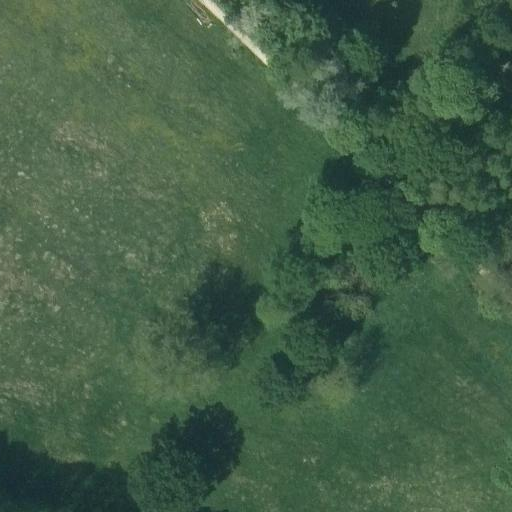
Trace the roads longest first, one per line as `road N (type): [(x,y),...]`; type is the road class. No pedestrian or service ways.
road 1 (track): [(203,0),(511,304)]
road 2 (track): [(386,181),(511,53)]
